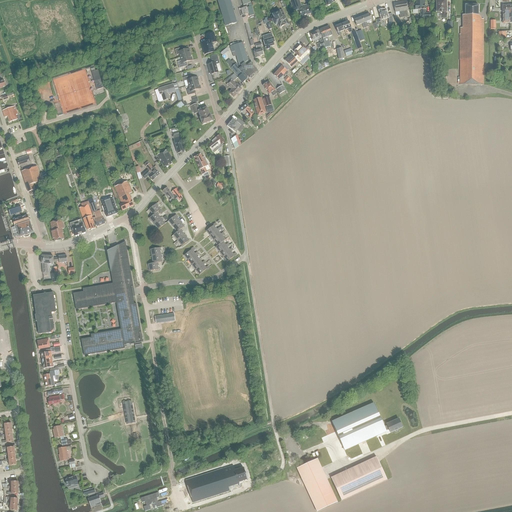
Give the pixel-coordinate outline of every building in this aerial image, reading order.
[(217,0),(225,26),(237,23),(229,0),(217,0)] [(299,18),(311,14),(308,5),(304,6),(301,6),(298,0),(295,0),(290,2),(294,13),(297,12),(299,18)] [(420,19),(430,19),(430,13),(425,13),(425,10),(425,7),(425,1),(420,1),(420,0),(416,0),(416,3),(417,3),(417,5),(415,5),(415,10),(418,10),(418,13),(420,13),(420,19)] [(441,18),(447,18),(446,14),(445,0),(440,0),(439,0),(436,0),(436,3),(437,14),(440,14),(441,18)] [(400,18),(408,17),(406,8),(408,8),(407,2),(394,4),(395,10),(399,10),(399,12),(400,14),(400,18)] [(483,85),(483,19),(481,19),(478,15),(478,5),(465,5),(465,15),(463,15),(462,28),(460,28),(460,34),(459,34),(459,60),(460,60),(460,84),(483,85)] [(246,7),(240,9),(242,15),(248,14),(249,16),(254,15),(254,13),(252,6),(246,8),(246,7)] [(382,10),(381,9),(379,9),(379,11),(381,20),(388,18),(389,24),(393,23),(392,14),(388,15),(386,9),(383,10),(382,10)] [(280,11),(280,10),(272,14),(274,19),(272,20),(275,26),(277,25),(280,29),(286,26),(287,27),(289,25),(286,19),(284,16),(285,16),(282,10),(280,11)] [(366,22),(372,20),(369,14),(362,17),(366,28),(368,27),(366,22)] [(364,28),(366,28),(362,17),(354,20),(356,26),(362,24),(364,28)] [(353,32),(352,31),(349,22),(342,24),(344,30),(348,29),(349,33),(353,32)] [(340,32),(344,30),(342,24),(335,27),(339,36),(341,35),(340,32)] [(328,37),(332,35),(331,34),(332,34),(329,27),(328,27),(320,30),(322,36),(324,43),(325,48),(330,47),(329,42),(328,37)] [(319,40),(321,43),(323,42),(318,30),(315,32),(310,34),(313,39),(312,40),(313,42),(319,40)] [(362,30),(356,32),(360,41),(365,39),(362,30)] [(205,55),(214,52),(211,43),(216,42),(213,33),(206,35),(207,41),(202,43),(205,55)] [(273,43),(274,42),(272,34),(262,37),(266,50),(270,48),(270,47),(274,46),(273,43)] [(258,41),(259,43),(255,45),(256,48),(254,49),(255,51),(253,52),(255,58),(259,57),(259,56),(263,55),(261,47),(262,47),(261,43),(260,40),(258,41)] [(244,43),(231,46),(233,52),(235,51),(237,56),(239,66),(240,67),(241,67),(241,66),(242,67),(242,68),(245,73),(244,74),(246,77),(248,76),(249,78),(257,71),(249,61),(244,43)] [(299,63),(310,52),(308,50),(306,48),(302,44),(294,52),(297,55),(295,58),(298,62),(299,63)] [(180,58),(190,55),(189,52),(190,52),(189,49),(183,50),(183,48),(175,50),(177,55),(179,54),(180,58)] [(298,62),(295,58),(292,54),(285,61),(291,68),(298,62)] [(190,55),(180,58),(181,61),(177,62),(179,68),(188,66),(187,62),(193,60),(192,57),(191,57),(190,55)] [(211,75),(217,73),(218,73),(216,65),(219,64),(218,59),(211,60),(212,63),(208,65),(211,75)] [(226,63),(234,74),(238,78),(242,83),(249,78),(248,76),(246,77),(244,74),(245,73),(242,68),(241,67),(240,68),(239,68),(236,64),(233,60),(231,62),(230,61),(229,60),(226,63)] [(284,74),(287,71),(282,66),(278,71),(284,77),(286,75),(284,74)] [(103,88),(100,79),(98,70),(95,71),(94,68),(91,69),(92,72),(94,81),(97,90),(103,88)] [(283,79),(284,77),(278,71),(274,75),(279,80),(281,77),(283,79)] [(238,78),(234,74),(225,81),(228,84),(227,85),(232,90),(229,93),(234,97),(242,89),(237,84),(237,85),(233,81),(238,78)] [(188,86),(198,83),(198,80),(197,77),(192,79),(191,76),(183,78),(184,81),(187,80),(188,86)] [(273,96),(277,93),(275,90),(269,82),(267,83),(263,86),(269,94),(271,93),(273,96)] [(198,83),(188,86),(189,89),(187,90),(188,95),(196,93),(195,90),(201,89),(200,86),(199,86),(198,83)] [(159,89),(154,91),(159,103),(164,101),(171,99),(169,94),(175,92),(173,84),(159,89)] [(285,91),(282,86),(276,89),(279,94),(285,91)] [(270,97),(263,99),(266,107),(272,105),(270,97)] [(258,116),(266,113),(261,98),(253,101),(258,116)] [(191,107),(192,108),(194,114),(198,112),(201,118),(200,118),(202,125),(213,121),(210,115),(207,108),(200,110),(197,104),(191,106),(191,107)] [(257,128),(259,127),(258,125),(255,113),(254,113),(247,104),(243,107),(240,111),(243,115),(245,113),(249,119),(252,117),(253,123),(254,123),(255,126),(257,126),(257,128)] [(15,115),(17,115),(14,107),(2,111),(4,118),(7,117),(9,123),(17,120),(15,115)] [(240,125),(242,127),(245,123),(238,118),(236,121),(233,119),(230,122),(227,126),(235,133),(237,131),(240,125)] [(212,142),(208,146),(216,156),(219,153),(217,150),(222,146),(221,144),(224,142),(224,141),(219,135),(216,138),(212,141),(212,142)] [(231,139),(235,149),(241,144),(237,135),(231,139)] [(177,154),(185,152),(183,146),(184,146),(181,137),(174,139),(174,142),(177,154)] [(171,163),(174,161),(167,150),(157,156),(164,167),(166,166),(166,167),(172,164),(171,163)] [(55,155),(57,161),(63,158),(61,152),(60,153),(59,151),(56,153),(57,154),(55,155)] [(201,154),(194,158),(202,175),(203,174),(205,177),(206,179),(207,179),(208,178),(210,177),(209,175),(207,171),(205,167),(208,166),(204,157),(203,158),(201,154)] [(21,169),(31,165),(28,156),(18,159),(18,161),(17,162),(18,166),(20,166),(21,169)] [(149,170),(142,176),(145,179),(148,177),(152,181),(160,174),(154,168),(149,164),(146,167),(149,170)] [(34,183),(42,180),(37,166),(21,171),(28,192),(35,189),(34,183)] [(115,187),(119,196),(120,199),(122,204),(120,205),(123,211),(134,206),(129,194),(132,193),(127,181),(115,187)] [(174,197),(174,196),(167,188),(162,191),(169,201),(174,197)] [(174,197),(169,201),(171,203),(177,198),(178,199),(179,200),(182,198),(181,196),(176,189),(172,191),(176,196),(174,197)] [(88,199),(89,200),(90,203),(90,204),(93,212),(98,210),(96,202),(95,202),(93,197),(88,199)] [(116,208),(118,207),(116,203),(111,205),(109,199),(101,202),(106,217),(118,213),(116,208)] [(149,210),(153,215),(157,212),(161,209),(156,204),(149,210)] [(91,230),(96,228),(91,216),(88,205),(79,209),(85,227),(86,227),(87,230),(91,229),(91,230)] [(22,207),(8,212),(10,217),(24,212),(22,207)] [(94,215),(96,218),(93,219),(96,227),(106,223),(102,215),(101,212),(94,215)] [(153,215),(149,218),(153,224),(161,218),(157,212),(153,215)] [(31,234),(34,233),(28,215),(20,218),(19,215),(17,216),(17,218),(13,220),(15,225),(16,225),(20,238),(23,237),(26,238),(29,237),(31,234)] [(176,215),(168,221),(173,227),(181,221),(176,215)] [(161,218),(153,224),(158,230),(166,223),(161,218)] [(77,225),(71,227),(74,236),(80,234),(86,232),(81,219),(76,221),(77,221),(78,224),(77,225)] [(55,242),(64,240),(63,234),(63,233),(62,229),(64,229),(62,220),(51,222),(52,231),(51,231),(53,239),(54,239),(55,242)] [(173,227),(177,232),(181,229),(185,226),(181,221),(173,227)] [(213,225),(206,231),(210,236),(217,230),(217,229),(215,227),(217,225),(215,223),(213,225)] [(217,230),(210,236),(214,241),(221,235),(221,234),(218,231),(221,230),(219,228),(217,229),(217,230)] [(177,232),(173,235),(177,241),(185,235),(181,229),(177,232)] [(221,235),(214,241),(217,246),(223,241),(223,242),(225,240),(222,236),(224,235),(223,233),(221,234),(221,235)] [(185,235),(177,241),(182,246),(190,240),(185,235)] [(217,246),(215,247),(219,252),(227,246),(227,247),(229,245),(228,243),(226,245),(223,242),(223,241),(217,246)] [(77,302),(75,302),(76,309),(116,302),(121,329),(91,334),(91,338),(83,339),(84,347),(83,347),(84,355),(124,348),(124,344),(135,342),(135,343),(141,342),(139,334),(141,334),(136,304),(134,304),(133,297),(131,289),(133,288),(125,242),(118,246),(118,249),(111,253),(113,261),(109,261),(113,284),(83,289),(84,292),(75,294),(77,302)] [(227,246),(219,252),(223,257),(231,251),(231,252),(233,250),(232,248),(229,250),(227,247),(227,246)] [(191,250),(184,256),(188,260),(195,254),(193,251),(195,249),(193,247),(191,249),(191,250)] [(160,248),(150,250),(152,257),(161,255),(160,248)] [(231,251),(223,257),(227,262),(234,256),(235,257),(237,255),(235,253),(233,255),(231,252),(231,251)] [(195,254),(188,260),(192,265),(199,259),(196,256),(199,254),(197,252),(195,254)] [(161,255),(152,257),(153,263),(158,263),(163,262),(161,255)] [(59,263),(67,262),(66,256),(58,257),(58,258),(53,259),(53,257),(42,256),(41,264),(42,264),(43,274),(48,273),(47,264),(53,264),(53,262),(59,262),(59,263)] [(199,259),(192,265),(195,270),(203,264),(204,265),(206,263),(204,261),(202,263),(199,259)] [(153,263),(148,264),(149,271),(159,270),(158,263),(153,263)] [(203,264),(195,270),(199,275),(207,269),(207,270),(209,268),(208,266),(206,268),(204,265),(203,264)] [(51,331),(52,331),(54,328),(52,317),(51,313),(55,312),(56,311),(53,293),(52,293),(33,295),(39,334),(51,333),(51,331)] [(174,313),(155,316),(156,324),(175,321),(174,313)] [(37,341),(38,349),(39,349),(50,347),(48,339),(37,341)] [(42,358),(52,357),(51,351),(50,350),(45,350),(45,353),(41,353),(42,358)] [(50,374),(43,375),(45,387),(55,386),(55,387),(57,386),(56,384),(55,385),(54,381),(53,376),(55,376),(55,375),(58,375),(60,375),(60,374),(59,369),(58,367),(55,367),(55,368),(50,369),(50,372),(50,374)] [(60,400),(64,399),(63,394),(59,395),(59,396),(49,397),(49,399),(48,399),(49,405),(60,403),(60,400)] [(373,402),(331,421),(345,450),(387,432),(386,430),(388,429),(390,433),(403,427),(399,418),(385,424),(386,425),(384,426),(373,402)] [(127,404),(123,404),(126,421),(130,420),(130,422),(135,421),(134,419),(134,414),(132,404),(127,405),(127,404)] [(7,443),(7,442),(13,441),(11,423),(4,424),(5,429),(1,429),(1,431),(5,431),(6,435),(1,435),(1,436),(1,437),(6,437),(6,441),(2,441),(2,443),(7,443)] [(62,446),(72,444),(72,441),(69,441),(68,438),(64,439),(63,436),(61,426),(53,427),(54,429),(53,430),(55,438),(60,437),(62,446)] [(60,461),(68,460),(66,447),(58,448),(60,455),(59,455),(60,461)] [(330,477),(340,500),(385,480),(375,457),(330,477)] [(317,459),(297,468),(317,511),(337,503),(317,459)] [(224,468),(187,481),(194,503),(231,491),(230,487),(241,483),(240,482),(249,479),(244,467),(236,470),(234,465),(224,469),(224,468)] [(74,485),(78,484),(76,476),(67,479),(67,480),(65,480),(67,485),(68,484),(69,487),(72,486),(72,488),(74,487),(74,485)] [(100,499),(105,497),(103,493),(96,495),(97,496),(88,499),(91,508),(95,506),(95,504),(101,502),(100,499)] [(149,506),(155,504),(156,508),(162,506),(161,502),(158,503),(156,498),(159,497),(158,493),(141,499),(142,503),(145,502),(147,507),(144,507),(145,511),(150,510),(149,506)] [(10,504),(11,503),(7,503),(6,505),(10,506),(10,510),(17,511),(17,505),(10,504)]
